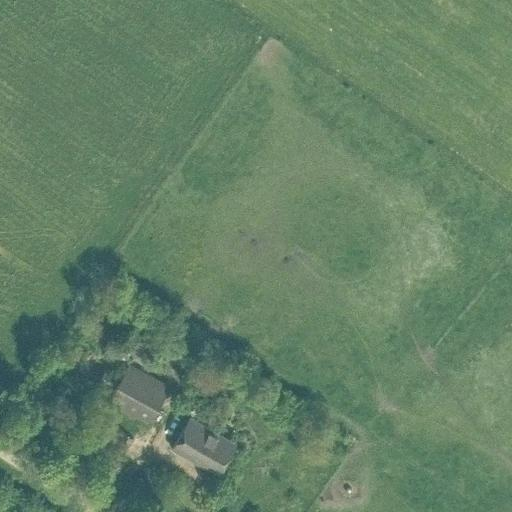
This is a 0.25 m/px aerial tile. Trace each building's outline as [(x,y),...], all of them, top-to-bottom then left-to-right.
[(107,401),(107,402),(147,423),(168,385),(128,363),(122,373),(105,364),(96,379),(113,389),(107,401)] [(47,414),(43,419),(57,429),(70,410),(57,400),(53,405),(49,402),(43,411),(47,414)] [(189,416),(172,445),(217,472),(234,443),(189,416)] [(108,449),(120,457),(133,436),(121,429),(108,449)] [(153,507),(163,486),(138,473),(127,493),(153,507)]
